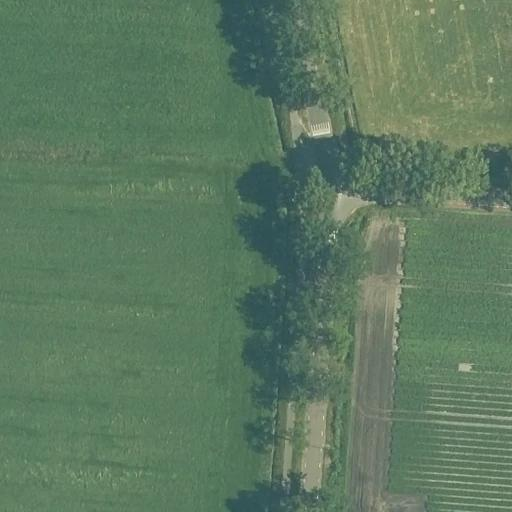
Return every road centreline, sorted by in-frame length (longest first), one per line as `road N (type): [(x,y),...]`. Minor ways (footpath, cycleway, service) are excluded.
road 1 (unclassified): [(307,511),(331,192)]
road 2 (unclassified): [(331,192),(290,0)]
road 3 (unclassified): [(511,205),(331,192)]
